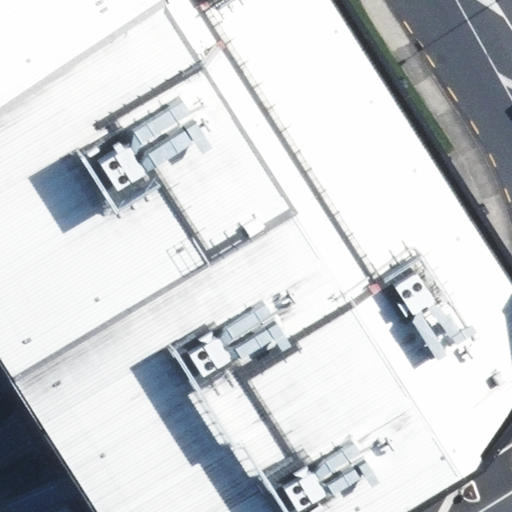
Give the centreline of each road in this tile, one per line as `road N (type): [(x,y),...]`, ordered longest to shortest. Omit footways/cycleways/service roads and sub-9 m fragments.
road 1 (tertiary): [(370,511),(511,410)]
road 2 (tertiary): [(511,145),(432,0)]
